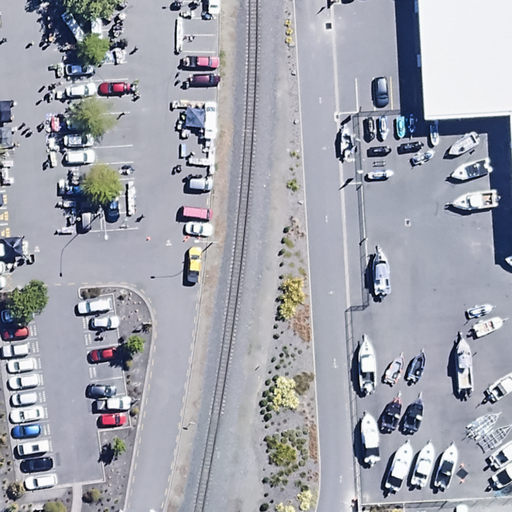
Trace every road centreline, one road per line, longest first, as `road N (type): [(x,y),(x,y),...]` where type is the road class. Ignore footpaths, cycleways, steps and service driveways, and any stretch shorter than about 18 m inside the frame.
road 1 (unknown): [(27,242),(86,478)]
road 2 (unknown): [(327,200),(404,203),(461,261),(511,294)]
